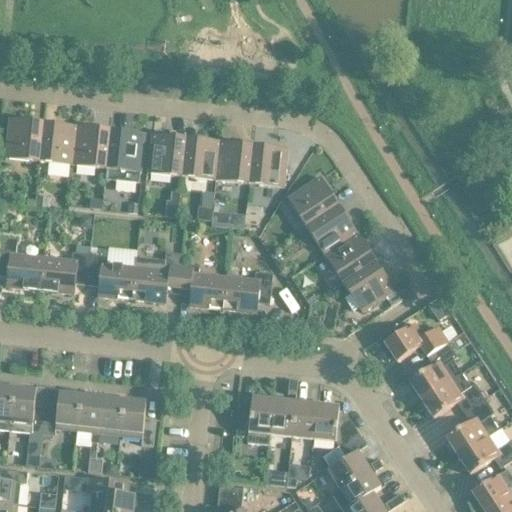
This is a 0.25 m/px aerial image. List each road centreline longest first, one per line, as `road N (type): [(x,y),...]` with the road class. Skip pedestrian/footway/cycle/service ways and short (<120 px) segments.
road 1 (residential): [(331,367),(420,292),(419,271),(333,141),(293,124),(0,91)]
road 2 (residential): [(207,357),(0,332)]
road 3 (residential): [(437,511),(354,382),(331,367)]
road 4 (residential): [(192,511),(207,357)]
road 5 (residential): [(331,367),(207,357)]
